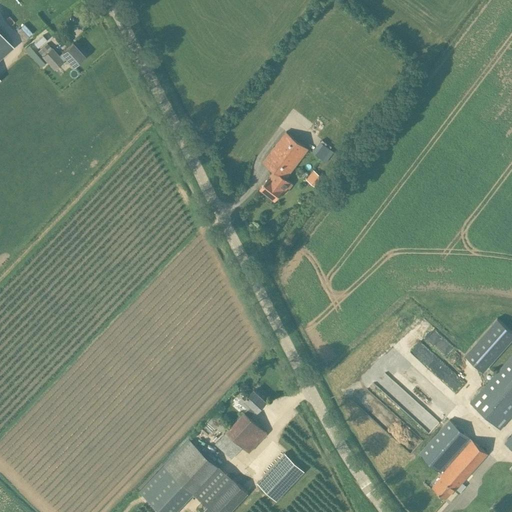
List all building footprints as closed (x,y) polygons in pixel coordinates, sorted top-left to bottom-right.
[(27,38),(32,32),(23,23),(18,29),(27,38)] [(0,55),(11,45),(0,32),(0,55)] [(61,53),(62,53),(59,55),(52,47),(51,48),(47,43),(38,51),(42,56),(54,70),(64,61),(63,60),(66,58),(73,65),(84,55),(73,42),(61,53)] [(25,48),(41,67),(45,63),(29,45),(25,48)] [(263,161),(276,172),(270,180),(268,178),(261,188),(275,199),(282,190),(286,193),(293,183),(287,178),(309,148),(286,130),(263,161)] [(322,176),(313,169),(306,179),(315,186),(322,176)] [(511,338),(511,331),(497,319),(465,354),(483,371),(511,338)] [(429,340),(447,357),(456,347),(438,331),(429,340)] [(511,353),(469,402),(501,429),(511,416),(511,353)] [(456,393),(465,383),(440,360),(431,370),(456,393)] [(245,411),(251,417),(266,400),(254,389),(249,395),(246,393),(239,400),(248,408),(245,411)] [(245,411),(226,431),(249,452),(267,432),(245,411)] [(487,452),(450,419),(419,452),(442,473),(440,476),(441,477),(432,486),(446,498),(487,452)] [(189,437),(163,465),(139,491),(162,511),(175,511),(194,492),(208,505),(204,510),(205,511),(229,511),(249,492),(219,465),(218,465),(189,437)] [(305,470),(285,452),(257,481),(277,500),(305,470)]
